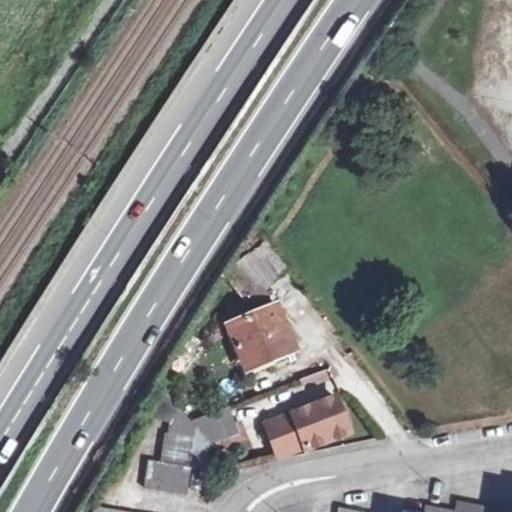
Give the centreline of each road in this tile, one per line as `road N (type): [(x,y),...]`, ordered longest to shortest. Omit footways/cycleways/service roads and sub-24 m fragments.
road 1 (trunk): [(34,511),(118,366),(356,0)]
road 2 (trunk): [(284,0),(0,441)]
road 3 (residential): [(511,442),(279,488),(249,511)]
